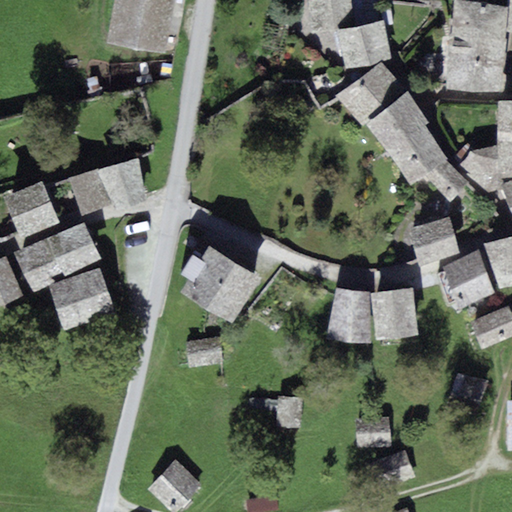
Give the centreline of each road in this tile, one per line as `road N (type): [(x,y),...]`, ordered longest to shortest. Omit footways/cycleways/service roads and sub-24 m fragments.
road 1 (residential): [(511,234),(397,277),(352,279),(261,255),(172,203)]
road 2 (residential): [(172,203),(103,511)]
road 3 (residential): [(291,0),(317,50),(342,71),(390,60),(411,87),(441,96),(511,94)]
road 4 (residential): [(201,0),(172,203)]
road 5 (track): [(0,252),(70,223),(172,203)]
road 6 (track): [(348,511),(489,467),(511,468)]
road 7 (track): [(0,502),(120,511)]
